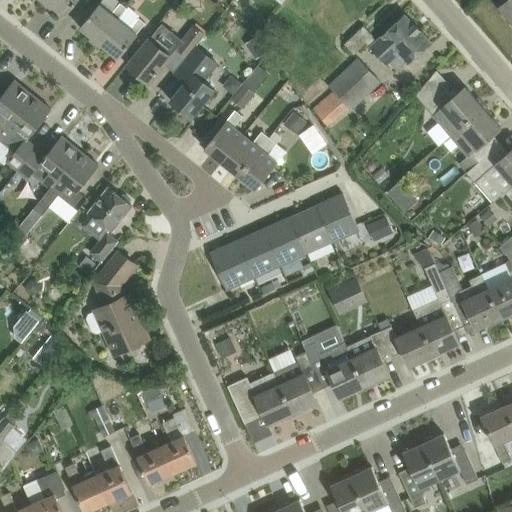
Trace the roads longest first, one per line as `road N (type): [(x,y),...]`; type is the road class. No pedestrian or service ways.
road 1 (residential): [(250,475),(511,354)]
road 2 (residential): [(250,475),(167,290),(181,242),(171,212)]
road 3 (residential): [(93,98),(143,127),(215,194)]
road 4 (residential): [(350,172),(245,216),(215,194)]
road 5 (residential): [(171,212),(93,98)]
